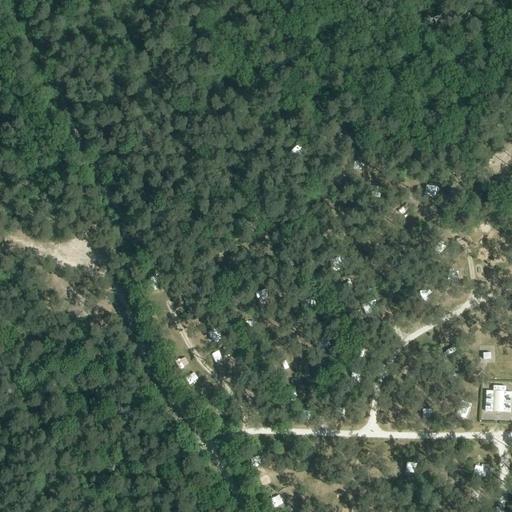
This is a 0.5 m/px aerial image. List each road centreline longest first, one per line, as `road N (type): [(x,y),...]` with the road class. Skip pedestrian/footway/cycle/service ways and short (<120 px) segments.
road 1 (track): [(511,159),(448,201),(448,226),(474,274),(474,302),(387,360),(373,434)]
road 2 (track): [(210,450),(163,386),(108,275),(72,255),(0,246)]
road 3 (track): [(210,450),(251,431),(511,436)]
road 4 (track): [(54,84),(308,0)]
road 5 (track): [(403,343),(323,199),(318,178),(330,130)]
road 6 (track): [(272,253),(293,317),(291,342),(324,433)]
road 7 (track): [(251,431),(198,363),(167,302)]
